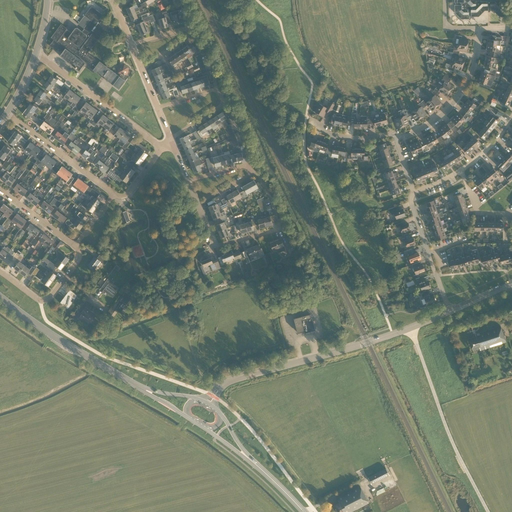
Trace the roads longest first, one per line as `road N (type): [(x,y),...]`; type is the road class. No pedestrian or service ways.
road 1 (unclassified): [(410,327),(487,511)]
road 2 (tertiary): [(222,383),(410,327)]
road 3 (primary): [(135,385),(0,296)]
road 4 (residential): [(162,148),(35,53)]
road 5 (residential): [(395,139),(453,102),(471,69),(478,28)]
road 6 (residential): [(168,139),(222,98),(215,89),(157,107)]
road 7 (residential): [(187,180),(249,164),(252,172),(197,205)]
road 8 (residential): [(113,194),(6,113)]
road 9 (residential): [(130,44),(190,30),(140,68)]
